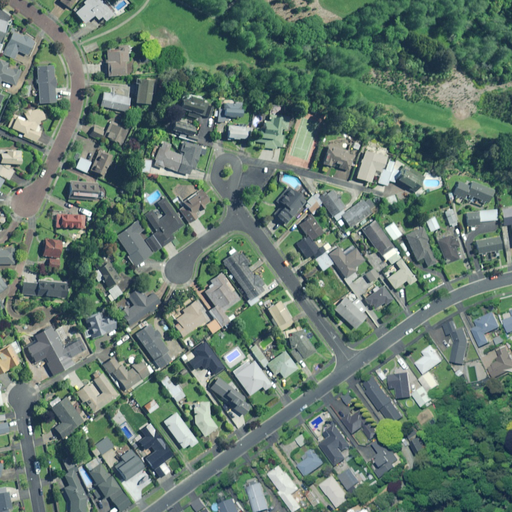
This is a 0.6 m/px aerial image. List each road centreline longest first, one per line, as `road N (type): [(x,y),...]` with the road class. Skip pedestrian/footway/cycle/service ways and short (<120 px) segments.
road 1 (residential): [(352,365),(151,511)]
road 2 (residential): [(16,0),(54,27),(79,74),(74,120),(26,204)]
road 3 (residential): [(352,365),(250,224),(237,218)]
road 4 (residential): [(511,279),(455,295),(352,365)]
road 5 (residential): [(236,161),(381,195)]
